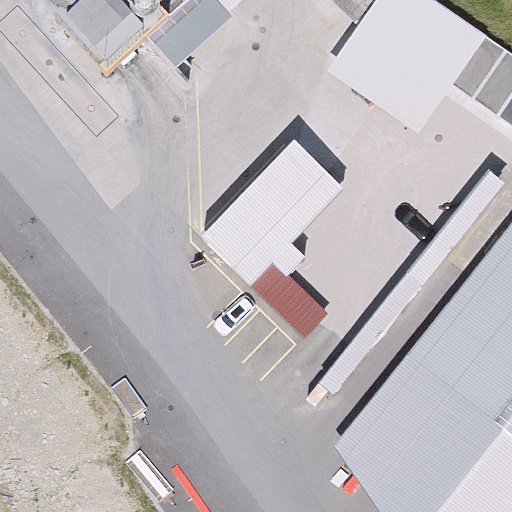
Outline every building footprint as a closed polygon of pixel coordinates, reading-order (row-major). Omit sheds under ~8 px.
[(242,0),(212,0),(227,15),(242,0)] [(366,0),(328,56),(420,119),(450,76),(511,118),(511,42),(449,0),(366,0)] [(341,198),(286,147),(196,243),(249,293),(269,272),(284,286),(301,267),(288,255),(341,198)] [(511,511),(511,217),(327,448),(371,511),(511,511)] [(0,489),(0,511),(93,511),(123,485),(82,441),(14,505),(0,489)]
